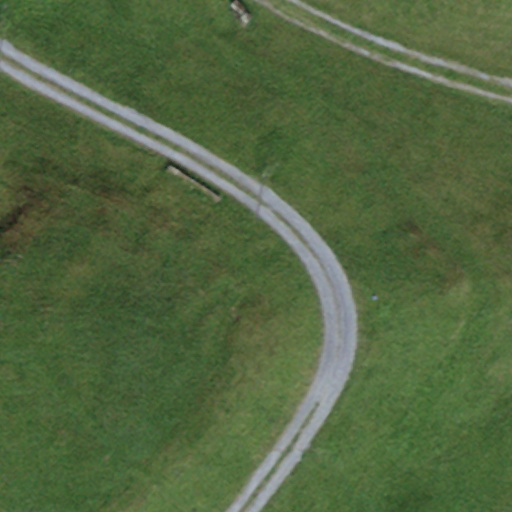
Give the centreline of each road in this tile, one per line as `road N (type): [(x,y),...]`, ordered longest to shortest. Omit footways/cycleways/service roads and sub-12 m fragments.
road 1 (track): [(0,55),(251,193),(304,244),(333,286),(339,353),(309,419),(239,511)]
road 2 (track): [(511,94),(269,0)]
